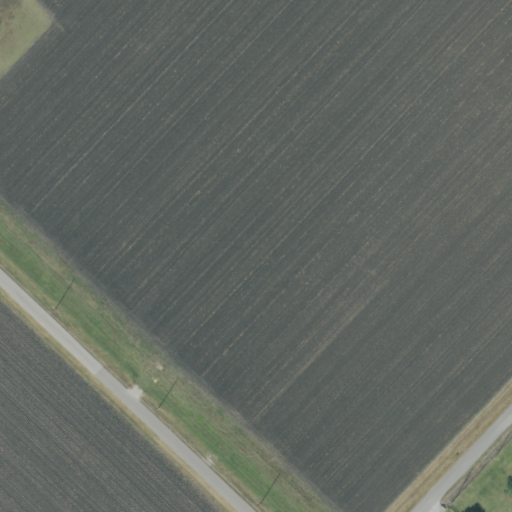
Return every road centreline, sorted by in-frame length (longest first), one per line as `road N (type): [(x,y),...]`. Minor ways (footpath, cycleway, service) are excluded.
road 1 (residential): [(251,511),(0,271)]
road 2 (residential): [(427,511),(511,421)]
